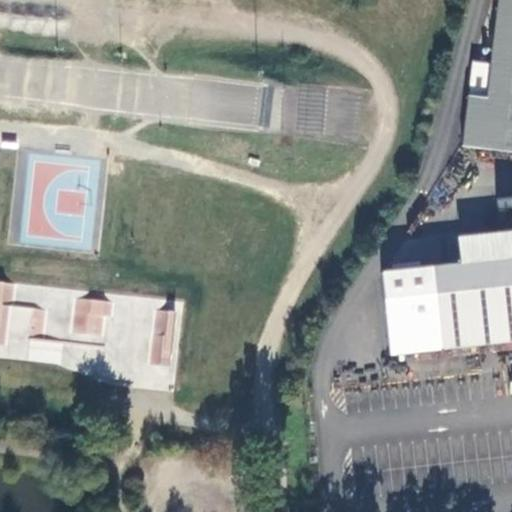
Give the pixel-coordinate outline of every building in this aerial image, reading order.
[(511,0),(501,0),(496,44),(493,64),(476,62),(472,95),(471,95),(465,146),(511,151),(511,0)] [(493,64),(496,44),(482,43),(476,60),(476,62),(493,64)] [(511,259),(435,269),(444,350),(511,342),(511,259)] [(0,284),(0,347),(26,350),(25,359),(58,363),(61,341),(38,338),(42,308),(7,303),(9,285),(0,284)] [(75,297),(72,335),(104,338),(108,299),(75,297)] [(154,309),(150,363),(171,365),(175,311),(154,309)]
